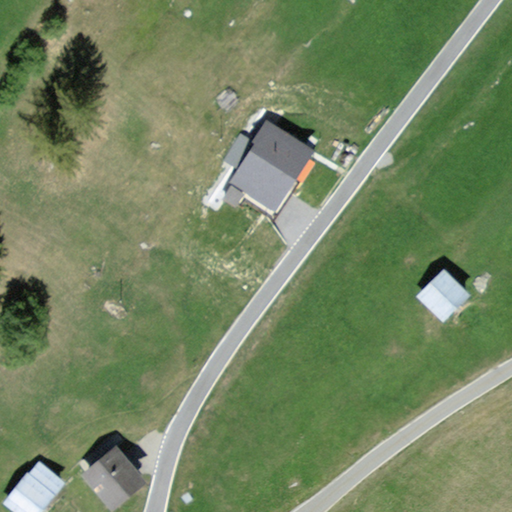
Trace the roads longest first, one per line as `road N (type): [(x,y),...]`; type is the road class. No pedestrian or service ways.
road 1 (residential): [(491,0),(211,367),(169,452),(153,511)]
road 2 (residential): [(310,511),(410,430),(511,365)]
